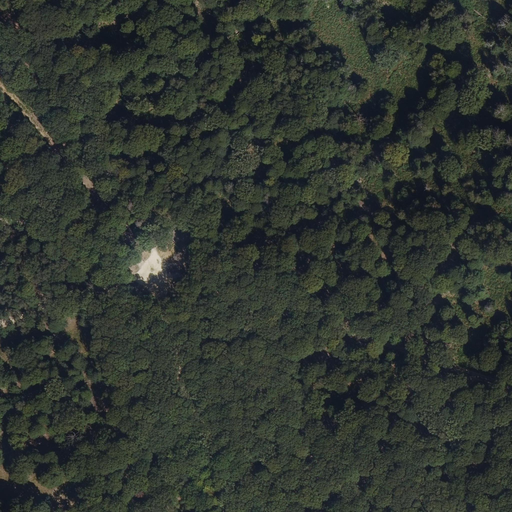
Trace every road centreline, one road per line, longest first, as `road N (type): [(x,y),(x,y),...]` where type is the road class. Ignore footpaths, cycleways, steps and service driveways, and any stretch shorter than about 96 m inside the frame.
road 1 (unknown): [(511,413),(157,268),(0,216)]
road 2 (unknown): [(364,511),(157,268)]
road 3 (unknown): [(223,511),(157,268)]
road 4 (unknown): [(157,268),(0,80)]
road 5 (unknown): [(0,322),(157,268)]
